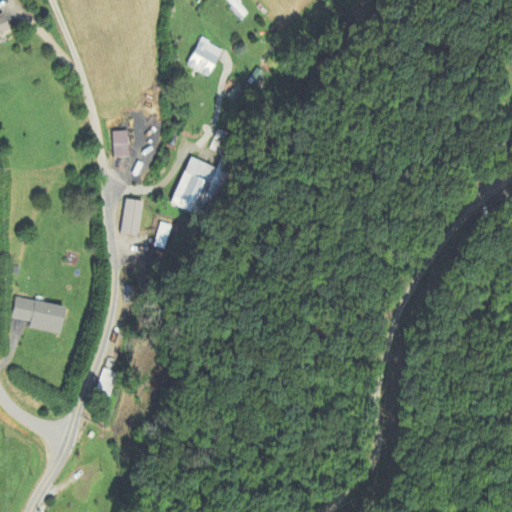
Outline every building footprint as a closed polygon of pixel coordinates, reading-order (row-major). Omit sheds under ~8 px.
[(0,15),(0,33),(10,33),(10,15),(0,15)] [(185,69),(209,78),(220,48),(196,39),(185,69)] [(264,75),(257,69),(247,82),(254,87),(264,75)] [(127,158),(128,133),(112,132),(111,158),(127,158)] [(171,206),(196,214),(207,181),(211,183),(216,168),(187,158),(171,206)] [(118,235),(135,237),(138,202),(121,200),(118,235)] [(11,320),(28,322),(27,330),(56,334),(60,305),(14,299),(11,320)] [(116,374),(101,369),(93,392),(108,398),(116,374)]
